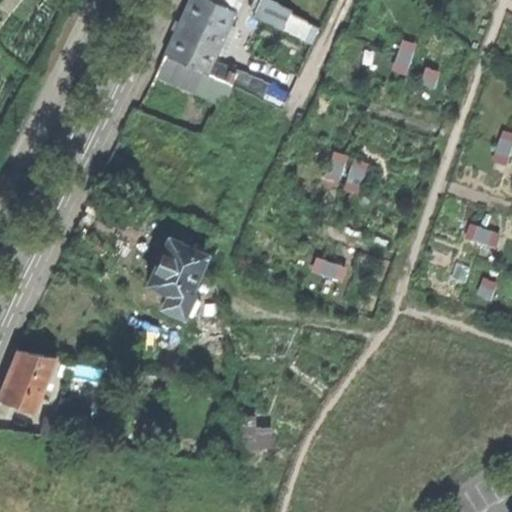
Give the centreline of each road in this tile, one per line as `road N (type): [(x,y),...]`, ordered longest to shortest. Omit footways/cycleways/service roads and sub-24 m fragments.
road 1 (unclassified): [(0,299),(151,0)]
road 2 (track): [(347,0),(222,258)]
